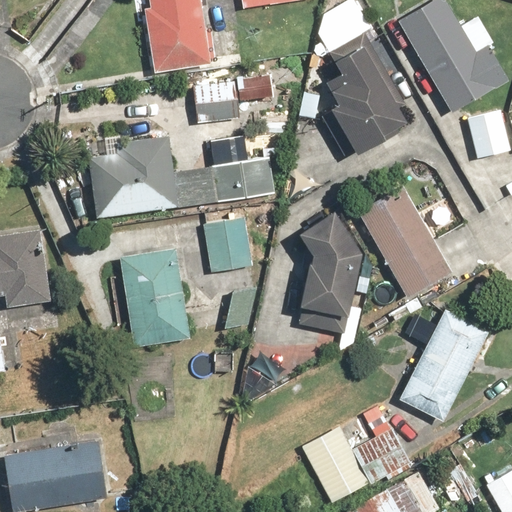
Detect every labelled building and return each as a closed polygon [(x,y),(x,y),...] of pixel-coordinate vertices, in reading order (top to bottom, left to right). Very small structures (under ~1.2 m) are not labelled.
[(204,62),(194,0),(144,0),(145,6),(139,7),(149,70),(204,62)] [(237,0),(239,9),(307,0),(306,0),(237,0)] [(441,0),(422,0),(392,17),(446,109),(501,77),(481,43),(470,49),(441,0)] [(401,101),(359,30),(321,52),(336,78),(320,87),(328,99),(319,104),(344,148),(397,118),(391,107),(401,101)] [(229,71),(229,77),(232,102),(269,98),(266,68),(229,71)] [(229,77),(188,81),(194,143),(235,140),(232,102),(229,77)] [(315,89),(298,87),(293,115),(311,118),(315,89)] [(498,109),(463,118),(472,158),(508,149),(498,109)] [(172,205),(162,131),(110,138),(112,151),(71,157),(79,218),(172,205)] [(269,148),(211,157),(217,193),(274,185),(269,148)] [(399,181),(352,208),(401,296),(448,269),(399,181)] [(329,347),(347,352),(360,310),(343,306),(359,255),(329,208),(291,233),(303,261),(289,305),(299,308),(295,321),(333,333),(329,347)] [(245,210),(203,217),(211,267),(253,261),(245,210)] [(44,298),(33,226),(0,231),(0,296),(1,304),(44,298)] [(173,246),(113,255),(126,345),(186,336),(173,246)] [(255,287),(232,282),(222,331),(246,324),(255,287)] [(486,330),(440,306),(393,395),(439,419),(486,330)] [(407,461),(379,406),(297,447),(326,503),(407,461)] [(91,438),(0,451),(0,466),(7,510),(100,496),(91,438)] [(461,463),(448,471),(465,501),(478,494),(461,463)] [(511,511),(511,466),(485,482),(502,511),(511,511)] [(422,511),(431,507),(409,470),(344,507),(346,511),(422,511)]
